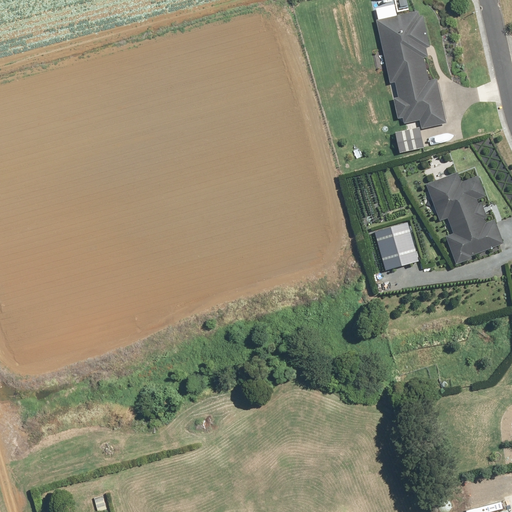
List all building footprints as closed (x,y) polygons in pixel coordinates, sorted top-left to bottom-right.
[(418,118),(420,128),(445,123),(435,78),(427,80),(422,57),(426,57),(424,47),(428,47),(421,15),(417,16),(416,9),(373,19),(387,83),(393,82),(397,97),(392,98),(396,117),(401,116),(403,122),(418,118)] [(392,133),(396,153),(422,147),(418,127),(392,133)] [(442,235),(454,264),(470,258),(468,254),(500,242),(491,220),(484,223),(481,217),(484,216),(479,204),(476,205),(473,198),(483,194),(475,175),(461,180),(456,166),(420,181),(436,223),(444,219),(450,233),(442,235)] [(385,271),(418,262),(408,224),(375,233),(385,271)] [(102,511),(107,510),(103,495),(94,498),(98,511),(102,511)]
